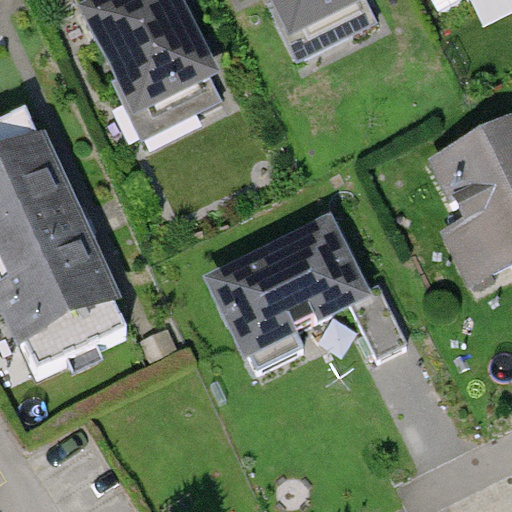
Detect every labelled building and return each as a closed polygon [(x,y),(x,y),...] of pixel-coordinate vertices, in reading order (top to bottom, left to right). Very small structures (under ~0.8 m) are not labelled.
[(171,0),(134,0),(92,22),(140,116),(190,90),(204,117),(226,106),(171,0)] [(366,0),(275,0),(295,38),(345,12),(359,39),(380,28),(366,0)] [(138,352),(22,114),(0,124),(0,332),(34,402),(138,352)] [(511,117),(413,166),(480,301),(511,285),(511,117)] [(336,220),(187,293),(232,383),(380,310),(336,220)]
